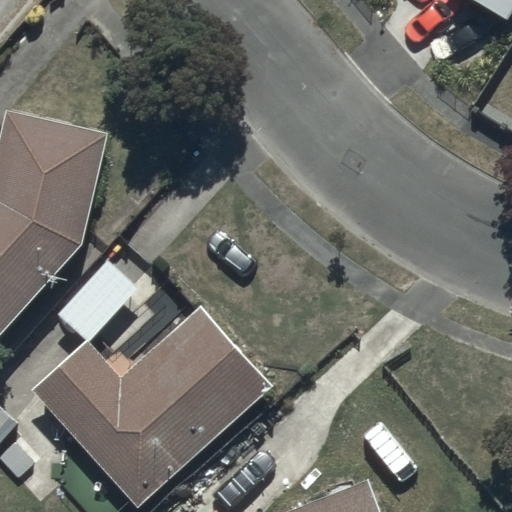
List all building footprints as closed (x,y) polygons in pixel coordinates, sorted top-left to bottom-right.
[(433,0),(442,10),(453,0),(433,0)] [(0,331),(78,243),(106,133),(2,107),(0,113),(0,331)] [(56,311),(87,339),(137,286),(104,258),(56,311)] [(83,337),(27,388),(132,504),(267,381),(197,305),(119,376),(83,337)] [(0,439),(17,420),(0,404),(0,439)] [(382,511),(368,475),(274,511),(382,511)]
